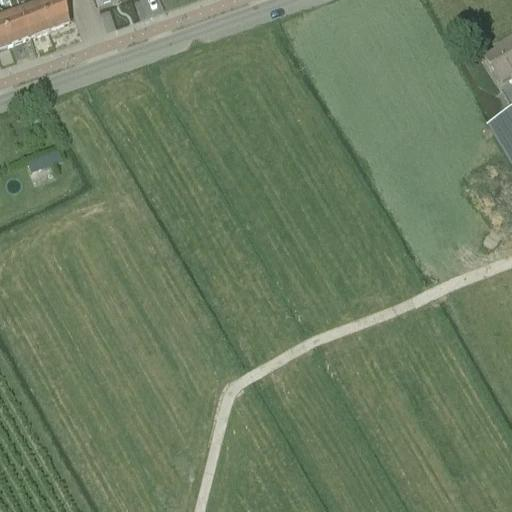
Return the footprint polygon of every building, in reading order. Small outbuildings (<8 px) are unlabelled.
[(0,25),(9,50),(28,43),(12,0),(0,0),(0,6),(0,7),(7,5),(12,18),(3,21),(2,18),(0,16),(0,25)] [(12,0),(28,43),(47,36),(38,8),(35,0),(12,0)] [(38,8),(47,36),(66,28),(56,2),(61,0),(39,0),(42,6),(38,8)] [(120,1),(119,0),(93,0),(97,9),(98,9),(120,1)] [(0,53),(9,50),(0,25),(0,53)] [(503,50),(483,62),(499,88),(511,79),(511,116),(501,123),(499,124),(491,129),(490,129),(489,130),(511,168),(511,40),(502,47),(503,50)] [(48,159),(37,163),(41,173),(51,170),(48,159)]
